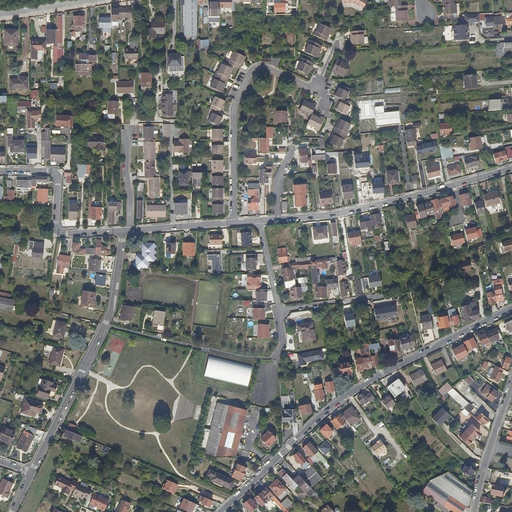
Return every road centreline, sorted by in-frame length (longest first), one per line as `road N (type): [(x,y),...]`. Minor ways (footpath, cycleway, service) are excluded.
road 1 (residential): [(511,309),(356,386),(219,511)]
road 2 (residential): [(32,472),(112,305),(123,230)]
road 3 (residential): [(276,220),(362,212),(511,168)]
road 4 (residential): [(234,222),(233,105),(251,69),(262,65),(312,88)]
road 5 (residential): [(119,230),(57,232),(49,171),(0,172)]
road 6 (residential): [(473,511),(509,382)]
